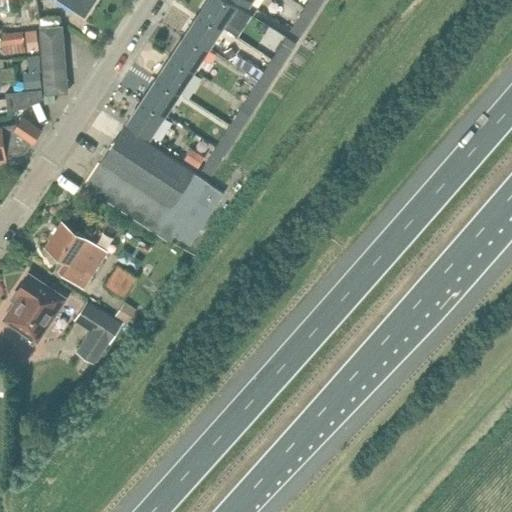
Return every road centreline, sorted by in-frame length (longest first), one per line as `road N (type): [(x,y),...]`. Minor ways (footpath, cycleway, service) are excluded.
road 1 (motorway): [(511,107),(153,511)]
road 2 (motorway): [(232,511),(511,201)]
road 3 (residential): [(0,231),(154,0)]
